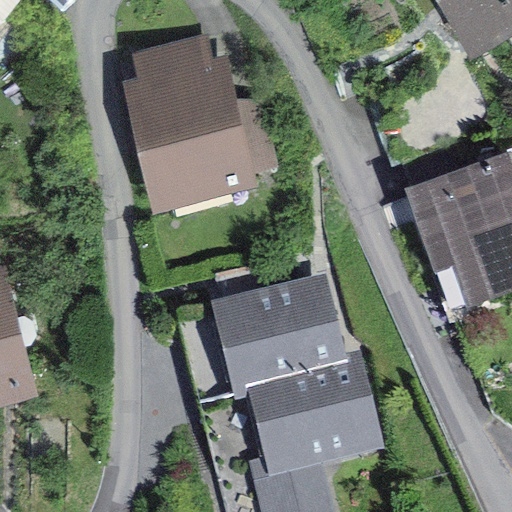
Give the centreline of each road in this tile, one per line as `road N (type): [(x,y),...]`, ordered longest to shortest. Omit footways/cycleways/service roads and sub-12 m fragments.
road 1 (residential): [(507,511),(302,65),(253,0)]
road 2 (residential): [(96,0),(95,52),(127,272),(127,386),(113,511)]
